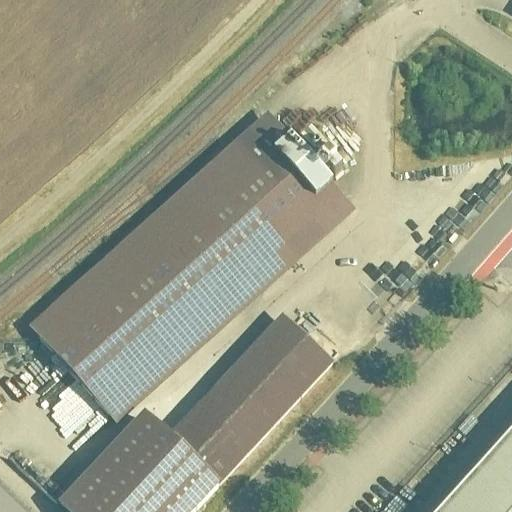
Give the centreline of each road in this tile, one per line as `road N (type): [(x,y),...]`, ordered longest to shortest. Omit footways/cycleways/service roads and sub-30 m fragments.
road 1 (unclassified): [(511,212),(240,511)]
road 2 (unknown): [(401,332),(511,423)]
